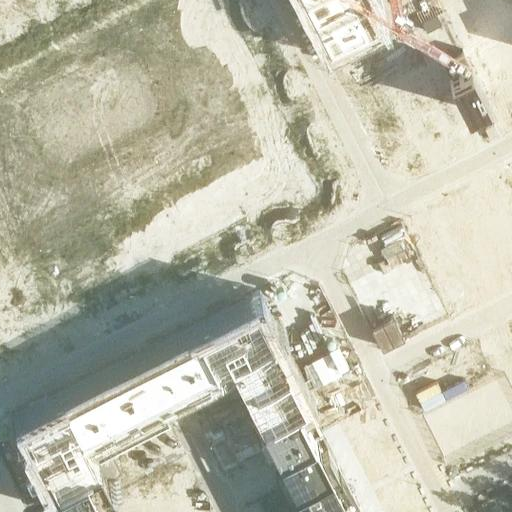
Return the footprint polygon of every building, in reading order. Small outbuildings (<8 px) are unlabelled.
[(0,371),(4,378),(361,198),(260,0),(93,0),(0,47),(0,63),(31,125),(190,45),(250,165),(38,272),(0,198),(0,371)] [(305,0),(317,23),(357,3),(355,0),(305,0)] [(511,22),(494,32),(511,67),(511,22)] [(370,23),(328,45),(382,151),(444,120),(419,70),(399,80),(370,23)] [(470,53),(465,55),(487,98),(511,85),(511,67),(494,32),(466,46),(470,53)] [(462,48),(441,59),(466,109),(487,98),(465,55),(462,48)] [(440,59),(419,70),(444,120),(466,109),(440,59)] [(511,173),(449,204),(495,298),(511,289),(511,173)] [(511,293),(499,300),(511,325),(511,293)] [(138,360),(23,418),(56,482),(99,460),(92,446),(163,410),(184,399),(238,372),(261,418),(304,397),(255,300),(159,349),(138,360)] [(304,397),(261,418),(278,450),(320,429),(304,397)] [(320,429),(278,450),(294,483),(336,461),(320,429)] [(57,483),(53,485),(67,511),(75,511),(115,492),(108,479),(122,471),(113,453),(99,460),(56,482),(57,483)] [(336,461),(294,483),(308,511),(362,511),(337,461),(336,461)] [(124,511),(115,492),(75,511),(124,511)]
